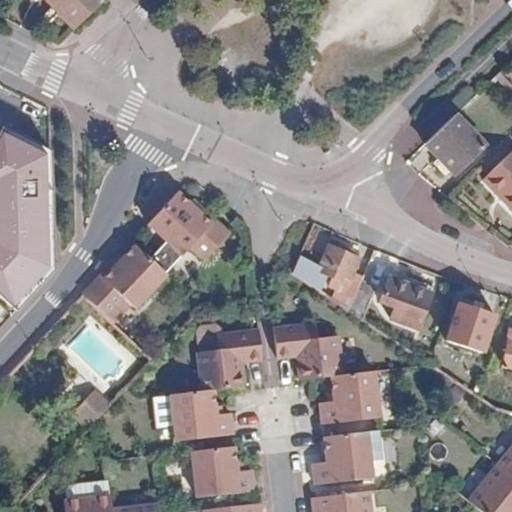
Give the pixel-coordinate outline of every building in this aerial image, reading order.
[(43,0),(72,30),(103,0),(43,0)] [(511,85),(500,72),(494,78),(511,97),(511,85)] [(486,146),(456,114),(423,146),(454,179),(486,146)] [(64,152),(11,129),(0,148),(0,288),(28,314),(63,269),(64,152)] [(511,150),(481,181),(511,213),(511,150)] [(145,263),(162,279),(187,251),(202,265),(226,238),(200,214),(196,219),(186,210),(172,197),(144,227),(162,244),(145,263)] [(200,214),(190,205),(186,210),(196,219),(200,214)] [(328,245),(318,266),(300,256),(292,273),(320,291),(327,277),(332,280),(329,289),(335,292),(332,299),(348,309),(360,282),(363,277),(354,273),(359,260),(328,245)] [(162,279),(145,263),(134,252),(123,263),(113,274),(105,269),(95,280),(102,287),(89,300),(114,325),(133,307),(138,311),(166,282),(162,279)] [(116,258),(111,263),(105,269),(113,274),(123,263),(116,258)] [(394,308),(390,320),(416,330),(431,292),(388,276),(378,303),(394,308)] [(102,287),(95,280),(81,295),(89,300),(102,287)] [(362,319),(374,288),(360,282),(348,309),(362,319)] [(445,342),(483,354),(496,315),(458,302),(445,342)] [(315,341),(314,328),(272,332),(275,362),(291,360),(290,349),(298,348),(300,359),(302,380),(314,378),(332,376),(342,375),(337,339),(315,341)] [(246,363),(247,371),(261,370),(257,336),(221,340),(220,334),(215,330),(199,332),(195,337),(198,357),(196,357),(201,395),(211,394),(212,394),(244,390),(242,372),(241,364),(246,363)] [(503,366),(511,367),(511,340),(508,340),(503,366)] [(291,360),(300,359),(298,348),(290,349),(291,360)] [(380,418),(375,371),(342,375),(332,376),(334,397),(335,406),(329,407),(318,408),(321,425),(380,418)] [(486,386),(483,397),(495,399),(498,389),(486,386)] [(97,389),(74,413),(90,428),(113,405),(97,389)] [(214,413),(212,394),(211,394),(201,395),(170,398),(176,446),(231,440),(228,419),(223,419),(215,419),(214,413)] [(370,480),(365,432),(322,437),(324,451),(326,463),(317,463),(311,464),(314,486),(370,480)] [(511,445),(495,466),(511,479),(511,445)] [(235,473),(234,463),(232,448),(190,453),(196,498),(250,493),(248,472),(243,473),(235,473)] [(324,451),(316,452),(317,463),(326,463),(324,451)] [(243,473),(241,463),(234,463),(235,473),(243,473)] [(511,511),(511,479),(495,466),(465,501),(479,511),(511,511)] [(108,495),(108,482),(81,483),(81,496),(108,495)] [(371,511),(370,491),(315,497),(311,497),(312,511),(371,511)] [(113,511),(112,499),(67,504),(68,511),(113,511)]
